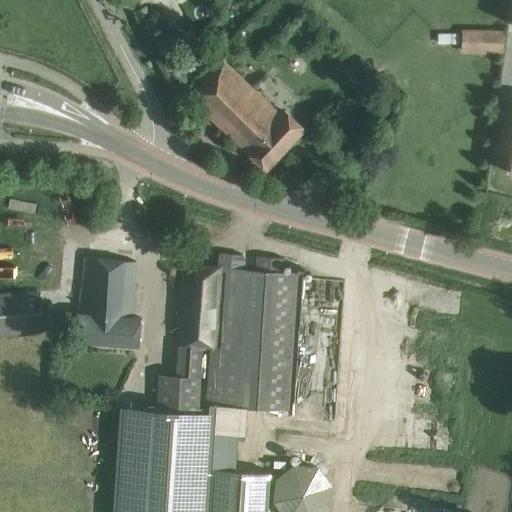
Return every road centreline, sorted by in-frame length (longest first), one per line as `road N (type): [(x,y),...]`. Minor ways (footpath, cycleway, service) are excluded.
road 1 (unclassified): [(511,271),(252,206),(147,159)]
road 2 (unclassified): [(94,0),(150,106),(147,159)]
